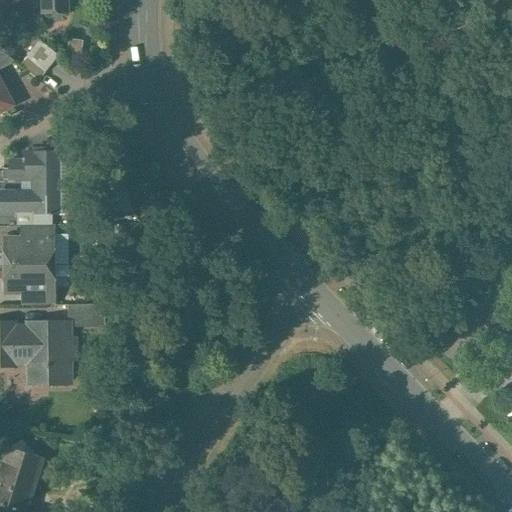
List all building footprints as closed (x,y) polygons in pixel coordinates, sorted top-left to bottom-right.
[(42,0),(43,14),(67,12),(66,0),(42,0)] [(58,56),(39,41),(27,57),(29,59),(46,72),(58,56)] [(9,54),(0,46),(0,70),(15,62),(8,56),(9,54)] [(46,72),(29,59),(22,67),(39,81),(46,72)] [(0,81),(0,111),(12,105),(0,81)] [(32,180),(61,179),(61,152),(24,153),(24,166),(26,166),(26,180),(32,180)] [(61,179),(32,180),(32,191),(0,191),(0,213),(61,213),(61,179)] [(53,226),(42,226),(42,239),(53,239),(53,226)] [(53,265),(53,239),(42,239),(6,240),(6,250),(4,253),(4,266),(53,265)] [(53,291),(53,265),(4,266),(4,279),(6,281),(6,292),(43,291),(53,291)] [(54,304),(53,291),(43,291),(43,305),(54,304)] [(104,305),(84,305),(84,323),(104,323),(104,305)] [(69,339),(68,323),(29,324),(29,330),(13,330),(14,347),(14,348),(13,362),(30,361),(30,383),(69,383),(69,359),(75,359),(74,339),(69,339)] [(13,324),(0,324),(0,348),(14,348),(13,330),(13,324)] [(14,348),(0,348),(0,365),(13,366),(13,362),(14,348)] [(7,447),(0,469),(0,511),(23,511),(24,511),(41,458),(7,447)]
